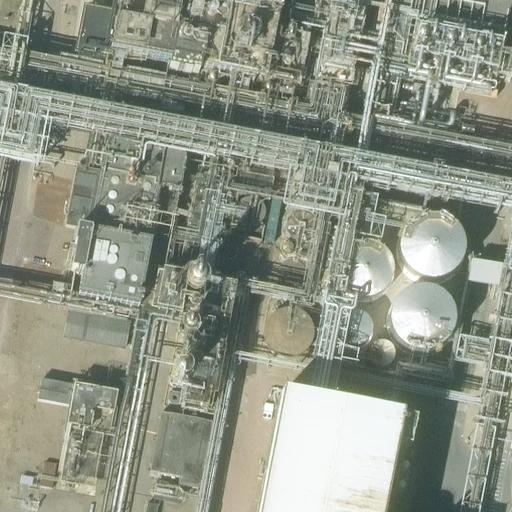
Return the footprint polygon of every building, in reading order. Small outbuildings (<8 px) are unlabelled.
[(102,59),(140,67),(142,56),(170,62),(167,74),(190,78),(190,77),(197,78),(199,67),(224,72),(237,0),(124,0),(124,4),(125,4),(123,16),(87,10),(79,56),(102,59)] [(509,3),(493,0),(386,0),(365,111),(484,134),(509,3)] [(79,43),(82,26),(62,23),(59,39),(79,43)] [(77,299),(132,310),(137,311),(160,191),(179,194),(185,158),(107,144),(90,234),(79,232),(70,273),(82,276),(77,299)] [(208,255),(224,258),(240,178),(224,175),(208,255)] [(395,264),(402,275),(414,282),(427,284),(440,281),(451,273),(457,261),(458,248),(455,237),(447,227),(436,221),(424,219),(411,222),(402,230),(395,240),(393,252),(395,264)] [(339,287),(345,295),(354,301),(365,303),(376,300),(384,293),(390,284),(391,273),(388,264),(381,256),(372,251),(362,250),(352,252),(344,258),(339,267),(337,277),(339,287)] [(495,304),(500,281),(470,274),(465,297),(495,304)] [(181,410),(206,414),(214,370),(223,371),(229,337),(220,335),(229,288),(205,284),(181,410)] [(395,345),(402,355),(413,363),(427,365),(440,362),(450,353),(457,341),(458,329),(454,317),(446,307),(436,301),(423,300),(411,303),(401,310),(395,321),(393,333),(395,345)] [(64,338),(124,350),(129,325),(68,314),(64,338)] [(40,384),(38,409),(69,411),(66,443),(89,444),(90,430),(113,432),(116,390),(40,384)] [(126,407),(132,408),(136,392),(129,390),(126,407)] [(394,511),(411,433),(279,405),(256,511),(394,511)] [(161,415),(150,474),(182,480),(181,485),(205,490),(217,425),(161,415)] [(181,502),(183,492),(155,487),(153,497),(181,502)]
